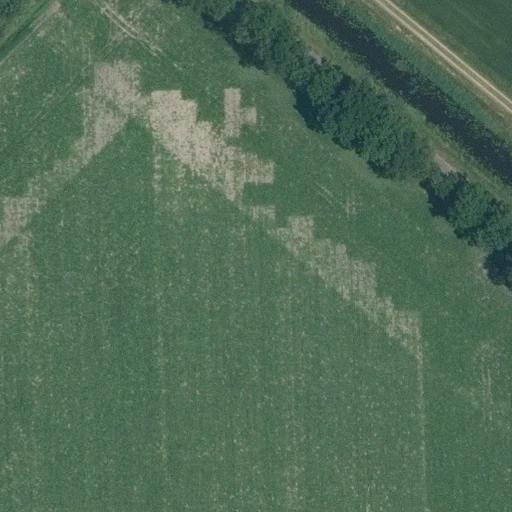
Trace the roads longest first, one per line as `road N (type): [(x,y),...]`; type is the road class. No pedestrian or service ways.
road 1 (unclassified): [(511,229),(238,0)]
road 2 (track): [(511,111),(375,0)]
